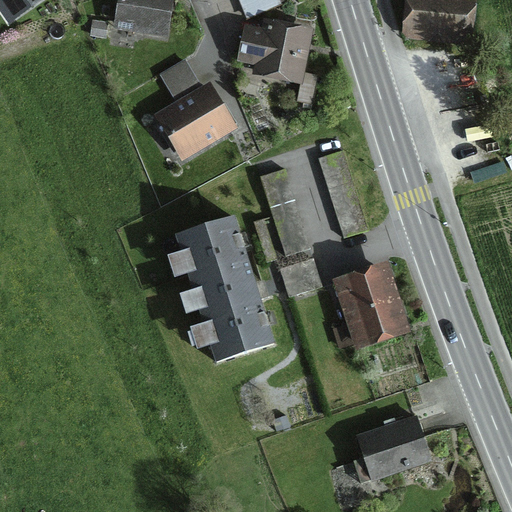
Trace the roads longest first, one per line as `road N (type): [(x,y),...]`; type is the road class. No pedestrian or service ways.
road 1 (primary): [(393,140),(511,461)]
road 2 (track): [(511,382),(418,131)]
road 3 (unclassified): [(393,140),(418,131),(379,0)]
road 4 (primary): [(350,0),(393,140)]
road 5 (residential): [(205,0),(222,29),(215,67),(240,114)]
